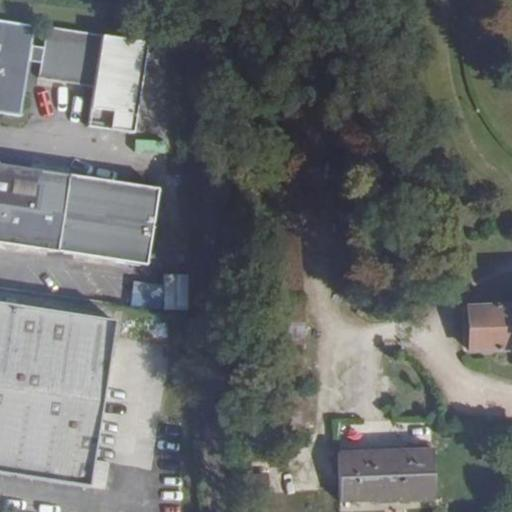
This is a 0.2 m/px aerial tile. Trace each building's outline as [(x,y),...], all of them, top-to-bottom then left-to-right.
[(34,28),(0,22),(0,113),(21,117),(28,65),(38,66),(37,81),(110,93),(103,134),(148,141),(163,51),(118,43),(44,31),(41,51),(31,50),(34,28)] [(141,153),(170,155),(170,143),(142,142),(141,153)] [(68,178),(0,166),(0,243),(4,244),(14,245),(56,252),(65,200),(68,178)] [(301,278),(303,234),(286,234),(284,277),(301,278)] [(133,282),(132,307),(188,309),(189,274),(163,273),(163,283),(133,282)] [(90,462),(111,325),(0,306),(0,476),(101,492),(105,465),(90,462)] [(511,306),(464,309),(466,355),(511,352),(511,306)] [(434,500),(431,451),(336,455),(338,504),(434,500)]
